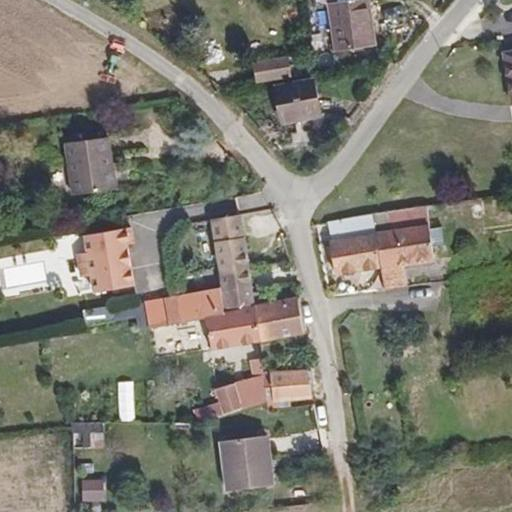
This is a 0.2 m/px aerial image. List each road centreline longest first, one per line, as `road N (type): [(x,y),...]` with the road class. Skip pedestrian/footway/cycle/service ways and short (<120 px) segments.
road 1 (residential): [(298,194),(351,511)]
road 2 (residential): [(45,0),(144,59),(298,194)]
road 3 (residential): [(461,0),(392,73),(326,178),(298,194)]
